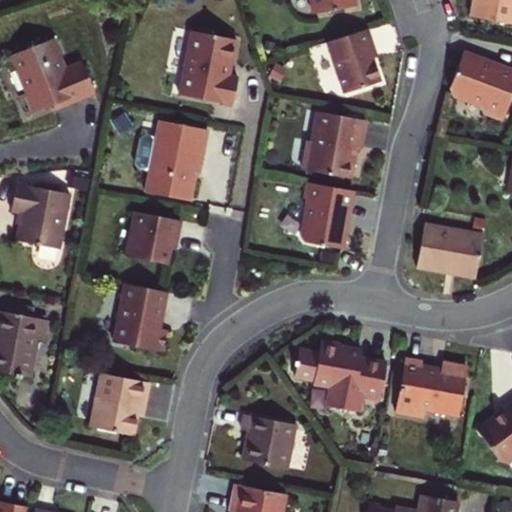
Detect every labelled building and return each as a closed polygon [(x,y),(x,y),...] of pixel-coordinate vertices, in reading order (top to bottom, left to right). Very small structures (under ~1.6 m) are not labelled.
[(303,0),(307,17),(349,8),(347,0),(303,0)] [(511,0),(471,0),(468,20),(511,28),(511,0)] [(180,94),(232,105),(235,91),(238,77),(230,75),(237,39),(192,30),(180,94)] [(366,31),(324,45),(342,93),(377,80),(371,63),(365,47),(372,45),(366,31)] [(22,107),(25,117),(63,103),(65,108),(93,97),(81,65),(64,71),(53,41),(10,57),(24,95),(18,98),(22,107)] [(478,110),(481,116),(501,122),(511,89),(511,73),(493,67),(492,70),(482,67),(480,62),(460,55),(447,93),(452,100),(465,105),(478,110)] [(304,141),(300,170),(349,179),(355,148),(359,149),(361,134),(363,120),(313,112),(308,141),(304,141)] [(148,191),(191,200),(196,172),(201,145),(206,145),(209,129),(160,120),(157,137),(147,136),(141,139),(137,164),(141,169),(151,171),(148,191)] [(27,243),(48,248),(59,193),(7,182),(1,211),(12,213),(6,239),(27,243)] [(350,193),(302,184),(300,200),(303,201),(296,234),(304,243),(340,251),(342,240),(344,229),(341,229),(343,218),(346,218),(350,193)] [(182,220),(137,211),(129,256),(170,264),(172,250),(175,236),(179,236),(182,220)] [(423,223),(415,266),(474,276),(478,255),(482,233),(423,223)] [(169,292),(126,284),(115,342),(166,352),(168,340),(170,329),(163,328),(169,292)] [(9,303),(8,307),(6,314),(0,312),(0,366),(31,373),(38,341),(44,342),(48,322),(35,319),(36,312),(37,309),(9,303)] [(299,349),(294,377),(314,380),(313,384),(331,387),(327,407),(358,413),(361,396),(378,399),(385,365),(361,360),(363,353),(356,351),(350,350),(349,353),(340,351),(341,345),(320,341),(318,353),(299,349)] [(395,412),(424,417),(426,411),(459,417),(469,369),(442,364),(441,370),(420,366),(421,364),(413,362),(406,361),(395,412)] [(148,394),(150,385),(101,375),(91,429),(134,437),(141,402),(146,403),(148,394)] [(491,415),(474,428),(498,459),(508,459),(511,456),(511,399),(501,408),(503,410),(496,415),(491,415)] [(288,471),(297,427),(245,417),(241,432),(248,433),(245,448),(242,462),(288,471)] [(282,511),(285,497),(235,486),(229,511),(282,511)] [(455,511),(458,504),(420,496),(417,511),(412,511),(392,507),(390,511),(385,511),(365,507),(364,511),(455,511)]
